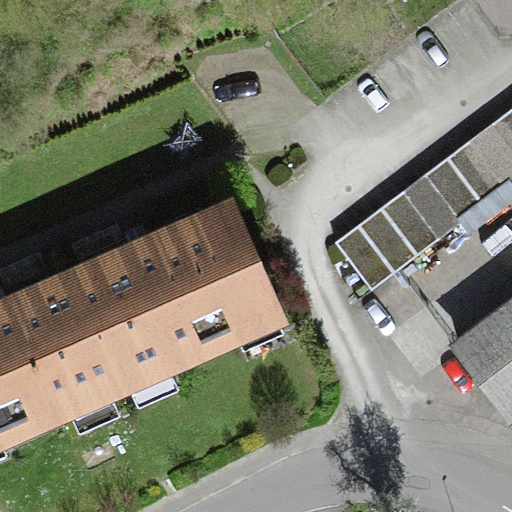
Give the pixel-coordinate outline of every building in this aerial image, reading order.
[(511,109),(490,125),(511,154),(511,109)] [(506,189),(471,140),(425,174),(461,222),(506,189)] [(439,239),(403,191),(334,242),(370,290),(439,239)] [(147,242),(0,305),(0,428),(54,405),(58,413),(179,361),(176,352),(274,309),(229,206),(147,242)] [(511,408),(511,309),(460,348),(508,412),(511,408)]
